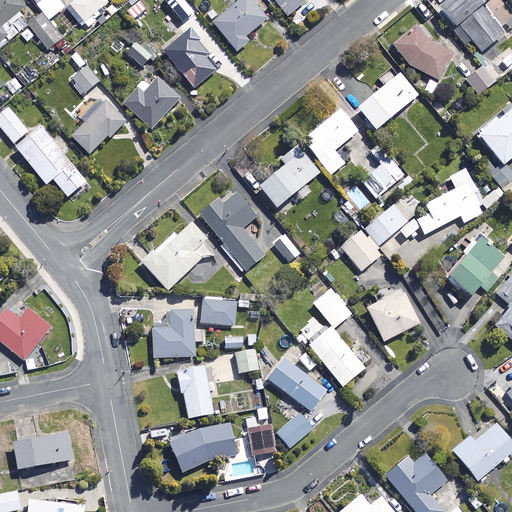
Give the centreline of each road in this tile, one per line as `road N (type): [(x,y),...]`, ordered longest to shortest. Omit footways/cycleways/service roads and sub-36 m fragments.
road 1 (residential): [(63,266),(382,0)]
road 2 (residential): [(455,372),(419,383),(289,489),(182,511)]
road 3 (residential): [(106,381),(131,511)]
road 4 (residential): [(63,266),(94,317),(106,381)]
